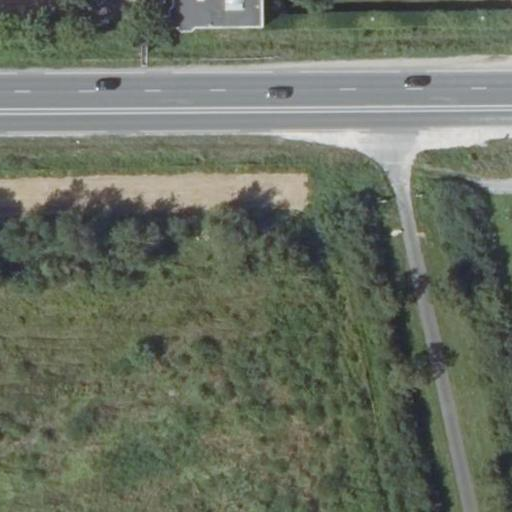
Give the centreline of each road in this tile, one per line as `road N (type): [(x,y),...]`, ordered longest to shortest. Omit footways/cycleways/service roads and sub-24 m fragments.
road 1 (primary): [(511,89),(0,92)]
road 2 (unclassified): [(388,123),(471,511)]
road 3 (primary): [(0,126),(388,123)]
road 4 (primary): [(388,123),(511,121)]
